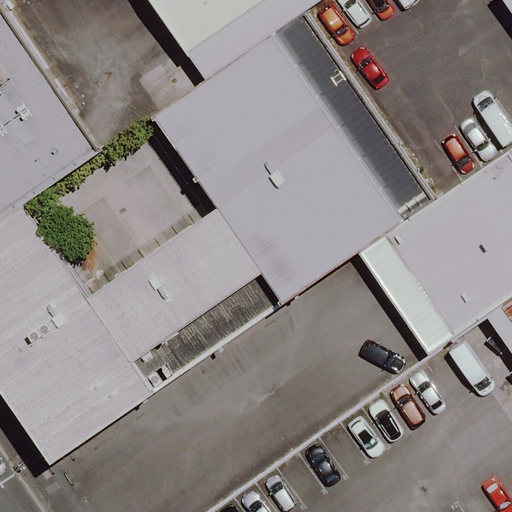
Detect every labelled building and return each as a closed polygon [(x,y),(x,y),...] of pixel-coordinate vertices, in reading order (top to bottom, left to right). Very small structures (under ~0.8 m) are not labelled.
[(158,0),(214,80),(329,0),(158,0)] [(96,150),(0,12),(0,215),(8,211),(96,150)] [(168,134),(237,233),(279,295),(306,331),(399,267),(425,248),(290,43),(235,81),(168,134)] [(492,304),(511,289),(511,195),(484,155),(425,248),(399,267),(430,348),(492,304)] [(39,256),(20,228),(0,241),(0,413),(46,481),(146,414),(127,385),(83,320),(39,256)] [(237,233),(83,320),(127,385),(279,295),(237,233)] [(511,289),(492,304),(511,334),(511,289)]
